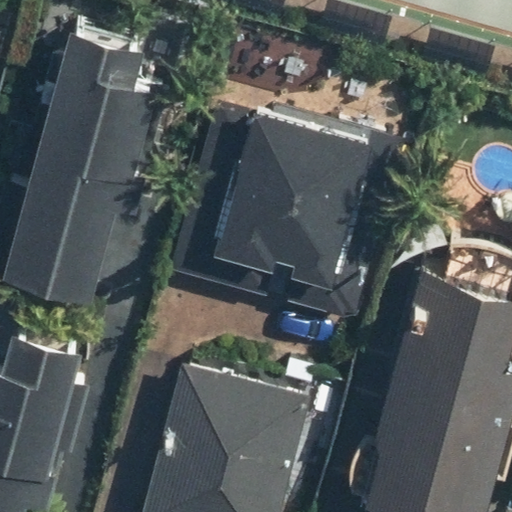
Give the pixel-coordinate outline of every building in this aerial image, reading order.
[(511,0),(365,0),(511,41),(511,0)] [(59,16),(21,177),(1,173),(0,177),(0,250),(4,252),(0,269),(0,275),(86,296),(108,202),(137,209),(145,172),(126,167),(146,78),(127,74),(136,34),(59,16)] [(359,295),(332,288),(369,150),(396,157),(402,135),(219,86),(171,267),(353,316),(359,295)] [(468,511),(511,357),(511,287),(410,259),(345,495),(377,504),(374,511),(468,511)] [(0,511),(4,511),(10,491),(34,497),(49,438),(70,444),(86,380),(66,374),(75,338),(2,320),(0,329),(0,511)] [(270,511),(303,392),(178,358),(135,511),(270,511)]
